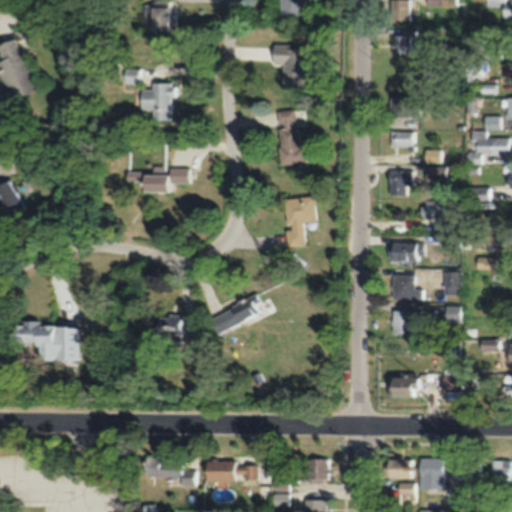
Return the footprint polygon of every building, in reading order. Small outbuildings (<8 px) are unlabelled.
[(280,0),(281,20),(306,20),(305,0),(280,0)] [(410,20),(409,0),(390,0),(391,20),(410,20)] [(511,16),(511,0),(486,0),(487,4),(502,4),(502,17),(511,16)] [(175,30),(175,3),(147,3),(147,30),(175,30)] [(411,34),(394,34),(394,52),(411,52),(411,34)] [(0,68),(11,98),(37,89),(18,37),(0,43),(0,48),(4,59),(0,60),(0,68)] [(283,65),(283,87),(310,87),(310,59),(318,59),(318,46),(274,45),(274,65),(283,65)] [(140,79),(138,68),(125,71),(128,82),(140,79)] [(141,88),(140,108),(153,109),(153,119),(173,120),(174,83),(153,82),(153,88),(141,88)] [(390,116),(422,116),(422,96),(390,96),(390,116)] [(298,110),(278,111),(280,164),(306,162),(305,145),(300,146),(298,110)] [(483,154),(511,153),(511,136),(486,137),(486,129),(499,129),(499,116),(485,116),(485,130),(470,130),(470,163),(483,163),(483,154)] [(391,148),(416,148),(416,131),(391,131),(391,148)] [(443,149),(425,149),(425,162),(443,162),(443,149)] [(425,178),(447,178),(447,165),(425,165),(425,178)] [(141,181),(141,192),(166,192),(166,167),(155,167),(155,171),(126,171),(126,181),(141,181)] [(189,167),(169,167),(169,183),(189,183),(189,167)] [(389,195),(407,195),(407,185),(414,185),(414,170),(389,170),(389,195)] [(491,201),(491,186),(468,186),(468,201),(491,201)] [(315,196),(285,197),(287,247),(305,246),(304,221),(316,221),(315,196)] [(458,218),(458,200),(421,200),(421,218),(458,218)] [(499,250),(499,235),(474,235),(474,250),(499,250)] [(422,242),(389,242),(389,261),(422,261),(422,242)] [(495,257),(477,257),(477,268),(495,268),(495,257)] [(463,294),(463,270),(444,270),(444,294),(463,294)] [(394,299),(425,299),(425,287),(416,287),(416,273),(394,273),(394,299)] [(265,311),(258,295),(209,316),(216,332),(265,311)] [(443,322),(463,322),(463,306),(443,306),(443,322)] [(417,309),(392,309),(392,333),(417,333),(417,309)] [(156,314),(155,341),(199,342),(199,326),(186,326),(186,315),(156,314)] [(12,324),(12,343),(39,343),(39,360),(58,360),(58,324),(12,324)] [(462,374),(444,373),(443,398),(461,399),(462,374)] [(419,395),(419,375),(388,375),(388,395),(419,395)] [(309,457),(309,479),(329,479),(329,457),(309,457)] [(413,477),(413,457),(383,457),(383,477),(413,477)] [(421,457),(421,486),(446,486),(446,457),(421,457)] [(182,475),(182,484),(198,484),(198,467),(183,467),(183,458),(145,458),(145,475),(182,475)] [(483,458),(456,458),(456,481),(483,481),(483,458)] [(511,483),(511,459),(493,459),(493,483),(511,483)] [(205,460),(205,479),(260,479),(260,460),(205,460)] [(291,477),(274,477),(274,488),(291,488),(291,477)] [(415,482),(396,482),(396,496),(415,496),(415,482)] [(419,511),(451,511),(452,491),(438,491),(438,509),(419,509),(419,511)] [(275,494),(276,505),(292,503),(290,492),(275,494)] [(306,497),(305,511),(326,511),(327,497),(306,497)]
